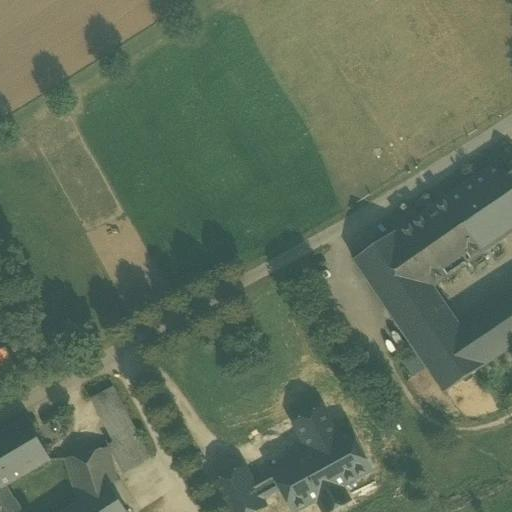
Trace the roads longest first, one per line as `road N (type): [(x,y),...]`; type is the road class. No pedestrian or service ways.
road 1 (track): [(511,122),(325,241),(0,413)]
road 2 (track): [(338,233),(345,289),(413,410),(447,431),(477,432),(511,419)]
road 3 (track): [(194,511),(110,355)]
